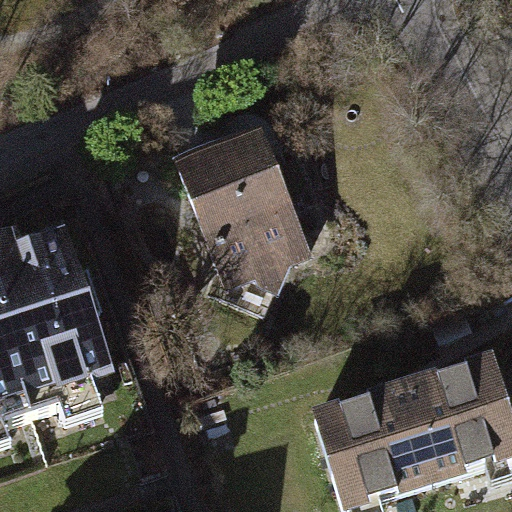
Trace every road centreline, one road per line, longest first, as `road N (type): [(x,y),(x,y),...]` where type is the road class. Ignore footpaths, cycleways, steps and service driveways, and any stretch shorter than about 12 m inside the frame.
road 1 (residential): [(339,0),(0,163)]
road 2 (residential): [(407,0),(511,200)]
